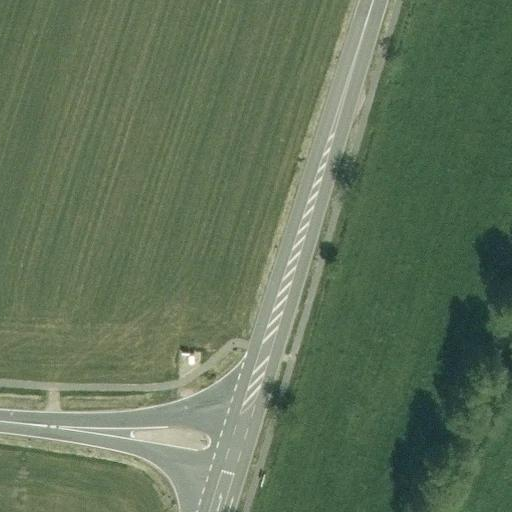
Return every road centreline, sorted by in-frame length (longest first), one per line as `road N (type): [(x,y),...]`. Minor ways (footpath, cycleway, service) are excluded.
road 1 (tertiary): [(220,451),(369,0)]
road 2 (tertiary): [(220,451),(0,427)]
